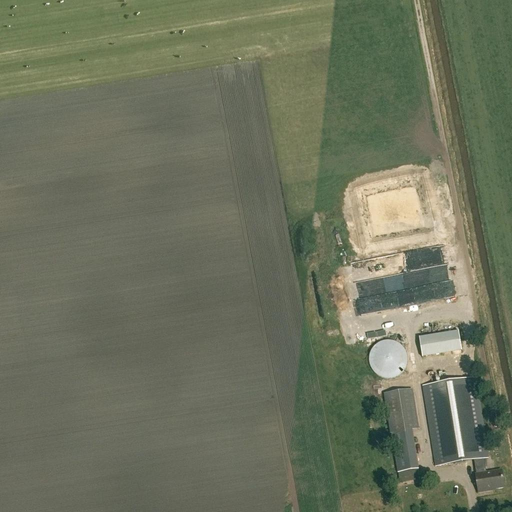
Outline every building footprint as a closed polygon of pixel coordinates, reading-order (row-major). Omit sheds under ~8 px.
[(345,285),(385,278),(383,263),(342,270),(345,285)] [(462,352),(459,332),(419,338),(422,358),(462,352)] [(369,359),(369,360),(369,362),(369,364),(369,366),(370,368),(371,369),(372,371),(373,373),(374,374),(375,375),(377,376),(379,377),(381,378),(383,379),(384,379),(386,379),(388,380),(390,379),(392,379),(394,379),(396,378),(397,377),(399,376),(400,375),(402,374),(402,373),(403,372),(404,371),(405,369),(406,368),(406,366),(407,364),(407,362),(407,360),(407,358),(407,357),(406,355),(406,353),(405,352),(404,350),(403,349),(402,347),(401,346),(399,345),(397,344),(396,343),(393,342),(391,341),(389,341),(388,341),(386,341),(384,342),(382,342),(380,343),(378,344),(377,344),(375,346),(374,347),(373,349),(372,350),(371,351),(370,353),(370,354),(369,356),(369,358),(369,359)] [(486,459),(473,380),(425,388),(437,467),(474,461),(476,475),(475,476),(478,493),(488,492),(487,490),(503,488),(500,470),(485,473),(483,459),(486,459)] [(418,430),(412,390),(384,394),(390,434),(392,434),(398,473),(418,470),(412,431),(418,430)]
